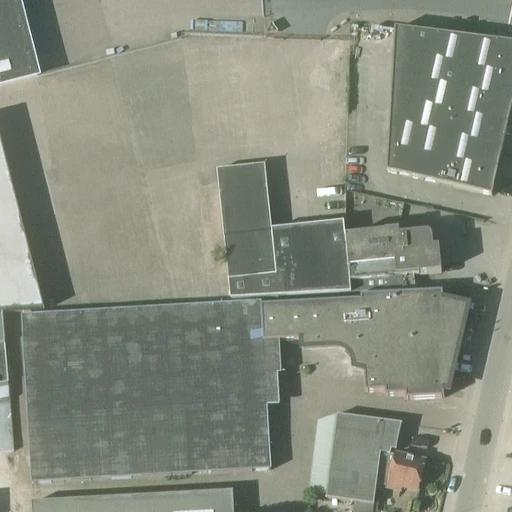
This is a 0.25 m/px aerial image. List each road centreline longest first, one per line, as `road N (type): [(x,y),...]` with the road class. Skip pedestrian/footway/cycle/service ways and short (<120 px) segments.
road 1 (unknown): [(486,422),(320,402),(300,417),(274,483)]
road 2 (unknown): [(511,17),(359,1),(262,6)]
road 3 (unclassified): [(466,511),(511,310)]
